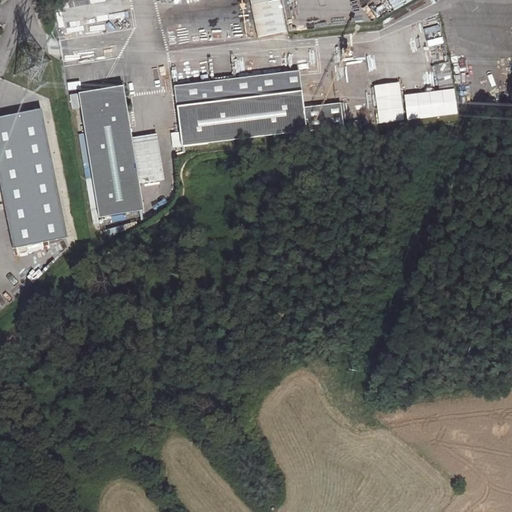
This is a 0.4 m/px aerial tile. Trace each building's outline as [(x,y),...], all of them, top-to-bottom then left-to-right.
[(122,0),(87,0),(51,5),(56,29),(126,19),(122,0)] [(438,88),(454,87),(452,62),(436,63),(438,88)] [(178,87),(180,107),(305,93),(303,73),(178,87)] [(401,83),(375,86),(379,124),(405,121),(401,83)] [(122,85),(78,93),(99,218),(143,210),(122,85)] [(457,90),(406,96),(409,121),(460,115),(457,90)] [(305,93),(180,107),(185,147),(310,133),(307,107),(305,93)] [(307,107),(310,133),(345,129),(342,103),(307,107)] [(42,111),(0,119),(0,180),(13,247),(67,237),(42,111)]
